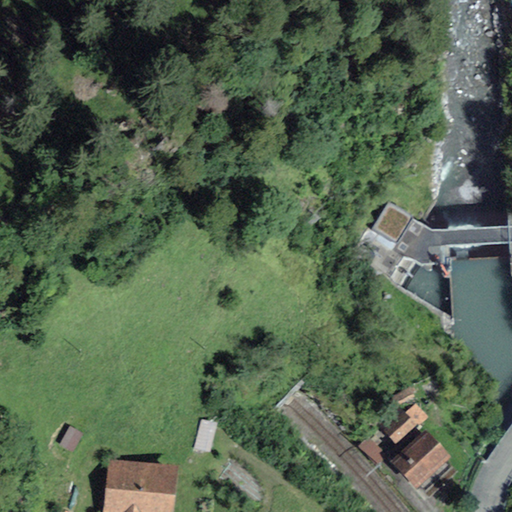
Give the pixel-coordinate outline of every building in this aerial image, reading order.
[(390,242),(407,215),(389,203),(372,230),(390,242)] [(417,396),(412,387),(393,397),(398,405),(417,396)] [(399,410),(382,425),(398,442),(426,416),(416,405),(405,416),(399,410)] [(74,452),(82,436),(70,429),(61,445),(74,452)] [(418,430),(391,454),(399,463),(398,464),(418,486),(419,485),(429,496),(454,472),(445,462),(446,461),(426,439),(425,439),(418,430)] [(377,466),(387,458),(370,438),(361,446),(377,466)] [(164,511),(170,470),(113,464),(106,511),(164,511)]
